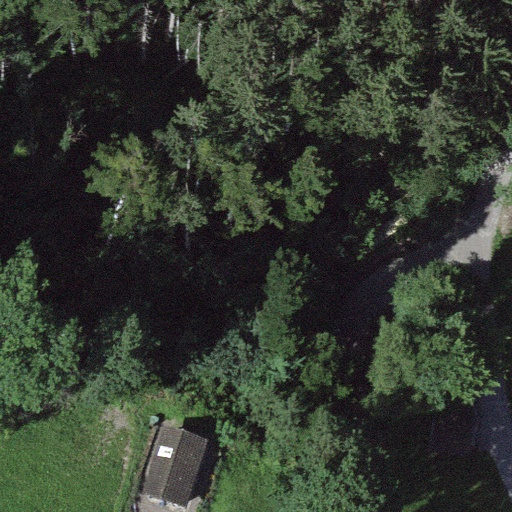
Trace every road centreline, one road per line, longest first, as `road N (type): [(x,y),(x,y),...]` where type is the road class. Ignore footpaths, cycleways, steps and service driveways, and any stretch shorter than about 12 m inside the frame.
road 1 (track): [(470,244),(376,291),(351,332),(361,511)]
road 2 (unclassified): [(511,473),(490,397),(470,244)]
